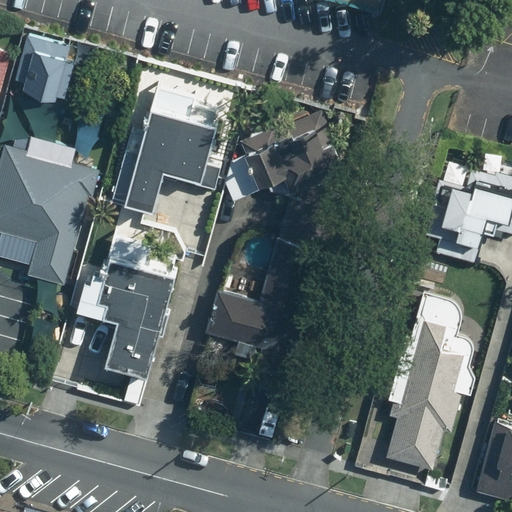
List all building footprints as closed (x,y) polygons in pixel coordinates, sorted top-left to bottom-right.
[(14,79),(22,81),(20,90),(52,97),(53,93),(64,95),(65,88),(72,59),(65,58),(69,42),(25,32),(14,79)] [(0,94),(11,50),(0,47),(0,94)] [(150,211),(159,173),(214,186),(220,164),(205,161),(214,124),(165,112),(147,108),(137,151),(122,147),(109,202),(124,205),(150,211)] [(331,138),(314,146),(301,116),(244,141),(248,150),(231,157),(224,179),(233,199),(265,186),(263,182),(282,174),(288,188),(342,165),(331,138)] [(26,275),(37,278),(40,279),(33,307),(52,312),(60,282),(65,283),(85,203),(91,205),(101,167),(71,160),(74,148),(31,136),(27,149),(3,142),(0,152),(0,257),(29,265),(26,275)] [(511,176),(497,174),(501,155),(481,151),(477,170),(452,165),(448,183),(437,181),(427,232),(438,234),(434,251),(475,259),(480,230),(492,233),(493,228),(511,232),(511,176)] [(273,234),(259,299),(217,290),(208,331),(259,341),(249,387),(286,395),(296,349),(300,328),(296,327),(313,243),(273,234)] [(146,367),(170,255),(103,240),(94,279),(83,277),(76,310),(115,318),(106,358),(146,367)] [(426,293),(418,326),(415,340),(406,337),(388,412),(397,414),(387,458),(433,469),(443,430),(453,433),(463,390),(470,392),(474,374),(475,373),(475,372),(475,371),(475,370),(475,369),(474,368),(474,367),(473,367),(473,366),(472,366),(472,365),(471,363),(471,362),(472,362),(472,361),(473,360),(473,359),(473,358),(473,357),(473,356),(474,356),(474,355),(474,354),(474,353),(474,352),(474,351),(474,350),(473,349),(473,348),(473,347),(472,346),(472,345),(472,344),(471,343),(470,342),(469,341),(469,340),(468,340),(468,339),(467,339),(466,338),(465,337),(458,335),(458,334),(459,332),(459,330),(459,328),(459,327),(459,325),(459,323),(459,321),(459,319),(458,318),(458,316),(457,314),(457,313),(456,311),(455,309),(454,308),(454,306),(452,305),(451,304),(450,302),(449,301),(448,300),(446,299),(445,298),(443,297),(442,296),(440,295),(438,295),(437,294),(435,294),(433,293),(431,293),(430,293),(428,293),(426,293)] [(56,319),(31,313),(20,361),(45,366),(56,319)] [(511,422),(494,418),(477,487),(511,495),(511,422)]
